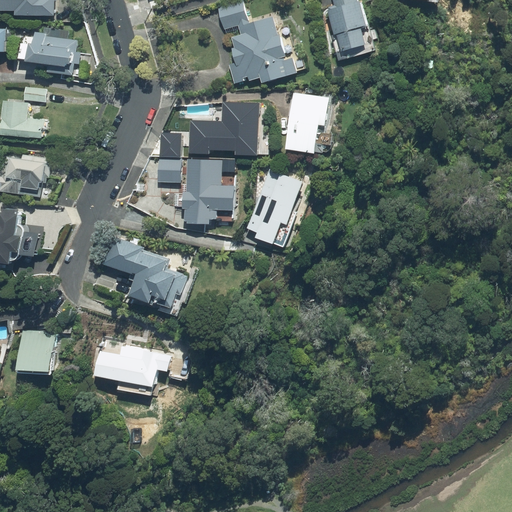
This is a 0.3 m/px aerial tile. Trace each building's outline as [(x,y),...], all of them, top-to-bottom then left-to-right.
[(24,13),(63,14),(63,0),(9,0),(9,9),(24,9),(24,13)] [(365,30),(357,0),(331,0),(333,7),(328,9),(340,55),(365,49),(361,31),(365,30)] [(261,87),(297,76),(292,61),(285,63),(272,19),(250,26),(242,1),(217,8),(224,32),(238,28),(241,37),(231,40),(234,50),(231,51),(235,65),(228,67),(234,87),(243,84),(242,82),(247,80),(249,84),(259,81),(261,87)] [(0,63),(1,63),(1,48),(13,49),(14,28),(0,27),(0,63)] [(80,73),(84,39),(74,38),(75,30),(49,27),(49,31),(40,30),(39,43),(26,41),(25,56),(48,59),(47,63),(57,64),(56,70),(80,73)] [(52,88),(30,86),(29,99),(50,101),(52,88)] [(293,96),(283,154),(313,159),(318,130),(324,131),(328,102),(293,96)] [(36,101),(12,99),(9,132),(50,136),(52,118),(34,116),(36,101)] [(263,101),(225,100),(225,119),(193,118),(192,151),(214,152),(214,147),(240,148),(240,152),(262,153),(263,101)] [(184,131),(164,131),(164,153),(184,153),(184,131)] [(27,156),(19,155),(18,162),(0,159),(0,188),(52,197),(58,158),(27,153),(27,156)] [(162,157),(162,179),(184,180),(185,157),(162,157)] [(224,162),(187,160),(186,195),(182,194),(181,212),(185,213),(184,228),(208,228),(209,223),(219,224),(219,205),(237,206),(238,184),(223,183),(224,162)] [(257,237),(256,240),(272,246),(280,225),(286,228),(301,188),(268,175),(246,232),(257,237)] [(19,259),(27,259),(28,256),(29,255),(30,254),(31,253),(44,254),(46,231),(33,230),(32,226),(31,224),(31,207),(12,206),(11,216),(0,215),(0,266),(19,267),(19,259)] [(112,240),(101,267),(134,280),(126,302),(148,309),(149,305),(170,313),(176,298),(180,299),(188,279),(167,271),(170,261),(112,240)] [(60,331),(27,329),(29,366),(64,368),(60,331)] [(0,409),(10,360),(4,359),(7,344),(0,342),(0,409)] [(177,354),(126,345),(125,353),(105,350),(101,373),(163,383),(166,368),(175,369),(177,354)]
